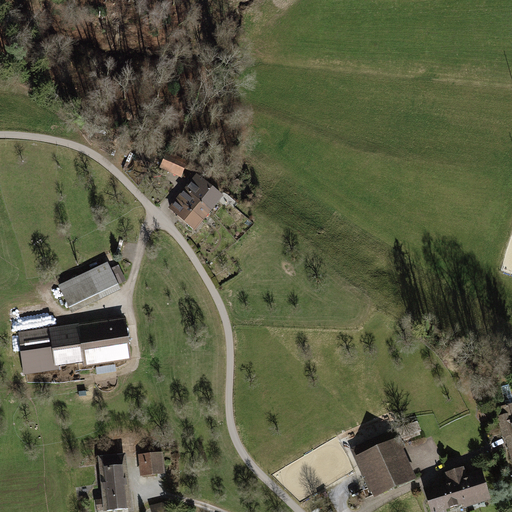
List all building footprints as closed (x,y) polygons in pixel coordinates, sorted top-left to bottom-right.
[(186,161),(164,151),(158,168),(179,178),(186,161)] [(222,196),(195,175),(167,210),(194,231),(222,196)] [(105,266),(58,288),(69,312),(119,291),(105,266)] [(121,318),(19,336),(23,359),(51,355),(53,370),(83,364),(83,369),(129,361),(121,318)] [(511,403),(497,407),(499,413),(492,415),(499,440),(503,439),(511,469),(511,468),(511,403)] [(417,479),(396,437),(352,457),(371,500),(417,479)] [(137,440),(112,443),(114,455),(138,453),(137,440)] [(162,454),(138,456),(140,478),(164,476),(162,454)] [(124,456),(98,459),(103,511),(104,511),(129,510),(124,456)] [(452,511),(489,500),(480,471),(472,473),(464,476),(461,467),(442,473),(445,483),(434,486),(420,490),(427,511),(452,511)] [(172,511),(169,501),(150,506),(151,511),(172,511)]
